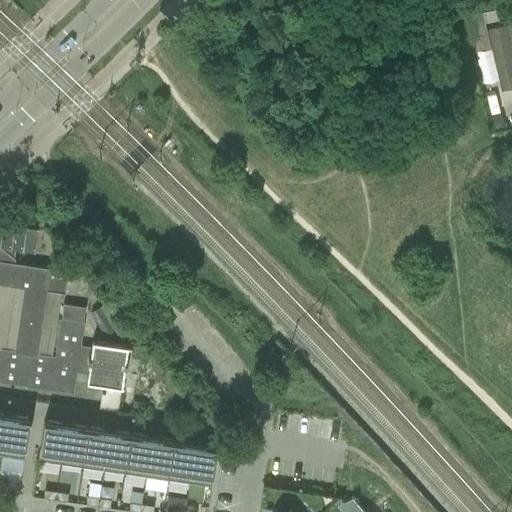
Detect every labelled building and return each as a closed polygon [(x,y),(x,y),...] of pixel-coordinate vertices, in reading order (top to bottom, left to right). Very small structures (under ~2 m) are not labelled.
[(511,5),(481,13),(462,17),(468,39),(486,35),(483,23),(506,17),(506,21),(511,19),(511,5)] [(511,21),(487,28),(501,88),(511,85),(511,21)] [(501,114),(488,117),(491,129),(504,127),(501,114)] [(0,247),(0,248),(13,259),(15,249),(33,252),(37,228),(2,223),(0,234),(0,246),(0,247)] [(0,380),(72,391),(75,371),(79,371),(86,372),(85,381),(120,386),(126,345),(91,340),(90,347),(79,346),(78,345),(79,339),(82,320),(84,306),(83,306),(83,307),(79,307),(63,304),(64,303),(62,303),(61,311),(55,356),(51,356),(46,355),(55,292),(60,292),(64,293),(67,276),(56,275),(57,268),(12,262),(13,259),(0,248),(0,380)] [(100,308),(92,313),(107,337),(114,333),(100,308)] [(98,409),(117,412),(120,388),(105,386),(104,394),(100,394),(98,409)] [(2,455),(23,458),(29,418),(8,415),(2,455)] [(65,423),(43,420),(37,460),(59,463),(65,423)] [(59,463),(81,466),(87,427),(65,423),(59,463)] [(81,466),(102,469),(108,430),(87,427),(81,466)] [(102,469),(124,473),(130,433),(108,430),(102,469)] [(124,473),(145,476),(151,436),(130,433),(124,473)] [(145,476),(167,479),(173,439),(151,436),(145,476)] [(167,479),(189,482),(195,442),(173,439),(167,479)] [(189,482),(210,485),(216,446),(195,442),(189,482)] [(0,491),(7,492),(8,484),(0,482),(0,491)] [(56,491),(44,489),(43,497),(54,499),(56,491)] [(54,499),(66,501),(67,493),(56,491),(54,499)] [(98,497),(87,496),(85,504),(97,505),(98,497)] [(97,505),(109,507),(110,499),(98,497),(97,505)] [(141,504),(129,502),(128,510),(140,511),(141,504)] [(362,511),(355,503),(346,511),(362,511)]
